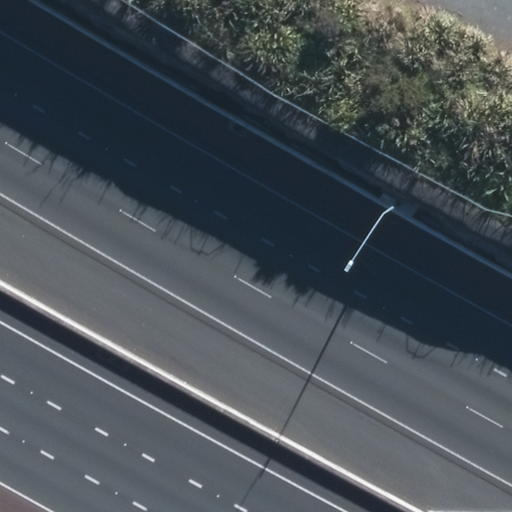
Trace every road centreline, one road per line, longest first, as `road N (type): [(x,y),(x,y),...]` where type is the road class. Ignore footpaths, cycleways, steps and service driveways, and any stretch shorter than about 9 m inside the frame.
road 1 (motorway): [(0,134),(511,430)]
road 2 (motorway): [(249,511),(0,375)]
